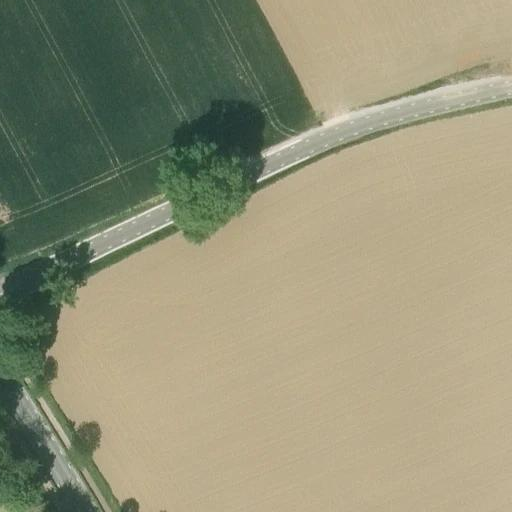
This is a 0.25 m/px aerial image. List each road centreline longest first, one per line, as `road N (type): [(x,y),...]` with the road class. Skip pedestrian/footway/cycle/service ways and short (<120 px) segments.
road 1 (unclassified): [(0,294),(327,137),(511,86)]
road 2 (secondary): [(84,511),(0,376)]
